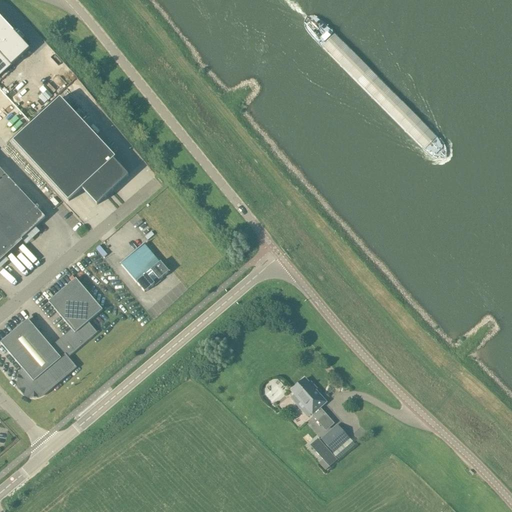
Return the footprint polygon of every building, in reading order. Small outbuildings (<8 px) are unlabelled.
[(0,17),(0,54),(11,67),(30,50),(0,17)] [(0,54),(0,77),(11,67),(0,54)] [(13,144),(70,204),(83,191),(99,208),(133,176),(61,99),(13,144)] [(0,260),(45,218),(0,169),(0,260)] [(160,263),(145,245),(145,244),(121,264),(145,293),(169,272),(161,262),(160,263)] [(68,358),(97,333),(88,323),(103,310),(76,279),(49,302),(74,332),(53,350),(28,320),(1,343),(23,370),(22,370),(21,371),(20,373),(20,374),(19,376),(18,377),(18,378),(18,380),(17,381),(17,382),(18,384),(18,385),(18,387),(19,389),(19,390),(20,391),(21,393),(23,395),(25,396),(26,397),(27,397),(28,398),(30,398),(31,398),(32,398),(34,399),(36,398),(38,398),(40,397),(42,396),(44,395),(76,368),(68,358)] [(308,383),(305,379),(292,391),(306,408),(313,402),(318,409),(325,403),(319,396),(320,396),(315,391),(318,389),(311,381),(308,383)] [(334,454),(350,439),(338,425),(322,440),(334,454)] [(337,460),(318,439),(311,446),(323,460),(319,464),(325,471),(337,460)]
